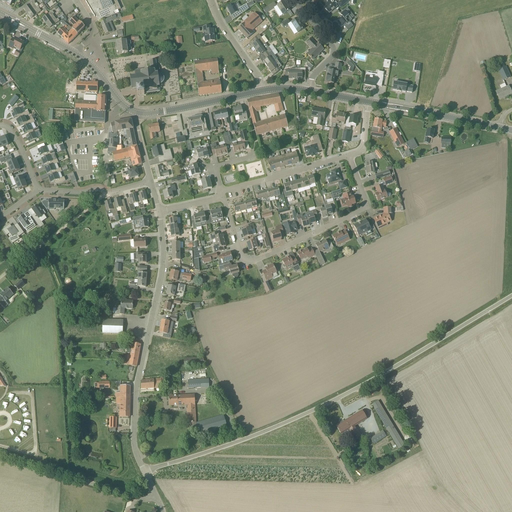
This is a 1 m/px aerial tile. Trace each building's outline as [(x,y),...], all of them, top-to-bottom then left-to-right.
[(87,0),(88,1),(86,2),(92,12),(93,12),(94,15),(95,14),(98,21),(105,19),(114,15),(113,12),(121,9),(116,0),(87,0)] [(329,13),(337,7),(335,5),(336,4),(336,3),(336,2),(335,2),(334,1),(333,2),(331,0),(325,0),(321,3),(324,7),(325,10),(326,9),(329,13)] [(233,20),(232,20),(233,21),(249,9),(248,7),(254,4),(253,1),(246,4),(240,7),(237,9),(234,4),(227,8),(228,9),(227,9),(230,16),(233,15),(235,19),(233,20)] [(277,5),(283,15),(290,10),(284,1),(277,5)] [(35,4),(34,2),(24,9),(27,14),(38,6),(37,3),(35,4)] [(274,2),(263,10),(265,13),(276,6),(274,2)] [(38,6),(27,14),(31,19),(41,11),(39,9),(40,8),(38,6)] [(348,15),(351,13),(347,8),(340,14),(341,16),(340,17),(341,18),(340,19),(341,19),(337,22),(338,24),(338,25),(339,26),(340,26),(341,28),(346,24),(347,25),(352,20),(348,15)] [(46,23),(54,17),(53,15),(54,14),(52,11),(46,16),(42,18),(46,23)] [(106,20),(105,21),(100,23),(106,35),(113,32),(115,31),(111,22),(117,19),(120,18),(121,17),(119,13),(114,15),(105,19),(106,20)] [(137,14),(121,18),(122,22),(138,18),(137,14)] [(261,22),(254,15),(238,29),(246,39),(247,39),(254,32),(252,30),(261,22)] [(54,17),(46,23),(49,28),(60,21),(58,19),(56,20),(54,17)] [(71,29),(72,29),(78,35),(85,27),(79,22),(74,17),(70,22),(74,26),(71,29)] [(295,35),(298,33),(304,28),(298,18),(291,22),(288,25),(295,35)] [(57,34),(63,39),(72,29),(71,29),(69,26),(67,28),(65,26),(62,29),(57,34)] [(207,42),(215,41),(214,29),(210,30),(210,26),(203,27),(204,34),(205,34),(207,42)] [(72,29),(63,39),(68,45),(78,35),(72,29)] [(251,45),(255,51),(266,44),(261,37),(264,34),(262,33),(259,35),(257,37),(253,40),(254,43),(251,45)] [(13,49),(16,51),(14,55),(18,58),(23,48),(21,47),(24,43),(17,39),(16,40),(13,38),(8,47),(13,49)] [(313,48),(307,54),(312,60),(323,49),(318,44),(316,45),(310,38),(306,42),(313,48)] [(126,41),(116,42),(118,54),(128,53),(128,52),(131,52),(131,51),(132,51),(131,48),(130,45),(131,45),(130,41),(130,42),(130,41),(126,41)] [(259,57),(262,54),(264,57),(272,51),(268,47),(266,44),(255,51),(259,57)] [(264,57),(266,60),(263,62),(267,67),(277,60),(278,60),(272,51),(264,57)] [(217,59),(194,62),(199,96),(222,93),(221,90),(220,78),(217,79),(217,80),(204,82),(201,83),(200,72),(202,72),(202,69),(211,68),(211,71),(212,74),(219,73),(217,59)] [(149,61),(150,63),(150,69),(148,69),(135,71),(135,76),(130,77),(132,90),(137,89),(138,96),(143,95),(144,95),(144,93),(160,91),(159,86),(159,85),(160,85),(161,85),(161,84),(162,84),(163,83),(163,82),(164,81),(164,80),(164,79),(164,78),(163,78),(163,77),(162,76),(161,75),(160,75),(160,68),(159,68),(157,68),(156,60),(149,61)] [(282,67),(277,60),(267,67),(271,73),(274,71),(276,73),(281,70),(280,68),(282,67)] [(510,77),(506,67),(504,67),(503,63),(497,66),(499,70),(498,70),(503,81),(510,77)] [(290,69),(285,69),(285,76),(288,76),(288,80),(295,80),(295,69),(290,69)] [(305,76),(305,69),(300,69),(295,69),(295,80),(302,80),(302,76),(305,76)] [(338,72),(332,71),(331,72),(328,71),(326,82),(327,82),(327,83),(333,84),(335,76),(337,76),(338,72)] [(366,76),(364,85),(372,86),(374,86),(374,87),(375,87),(375,85),(381,86),(384,73),(378,71),(376,78),(366,76)] [(76,82),(76,91),(97,92),(98,83),(95,83),(91,83),(76,82)] [(407,85),(394,82),(392,90),(397,91),(397,92),(401,93),(401,92),(405,93),(406,92),(412,93),(413,87),(407,85)] [(508,86),(496,92),(499,100),(511,94),(508,86)] [(283,111),(279,95),(247,100),(249,110),(256,136),(282,129),(278,117),(259,123),(256,112),(261,111),(260,107),(274,105),(276,113),(283,111)] [(85,122),(99,123),(105,123),(105,112),(106,112),(106,96),(97,96),(97,102),(76,101),(75,122),(85,122)] [(12,98),(8,104),(12,107),(16,101),(12,98)] [(18,116),(22,114),(19,109),(24,106),(23,103),(13,108),(14,111),(11,112),(14,118),(18,116)] [(242,113),(241,107),(241,106),(237,107),(237,108),(233,109),(235,117),(239,116),(240,121),(247,119),(246,113),(242,113)] [(313,108),(311,117),(318,118),(316,125),(322,127),(325,111),(313,108)] [(226,110),(220,112),(222,119),(224,119),(225,124),(229,124),(226,110)] [(22,114),(18,116),(19,119),(17,120),(19,126),(24,124),(23,124),(27,122),(25,117),(30,114),(28,111),(22,114)] [(215,117),(216,121),(210,122),(211,128),(215,127),(216,128),(218,127),(217,126),(220,125),(219,120),(222,119),(220,112),(214,113),(215,117)] [(343,123),(343,125),(344,125),(346,114),(337,113),(336,117),(333,116),(331,123),(339,124),(339,122),(343,123)] [(204,132),(209,131),(205,117),(202,117),(202,116),(195,118),(198,133),(204,131),(204,132)] [(282,129),(288,127),(285,116),(278,117),(282,129)] [(347,117),(345,128),(350,129),(351,126),(356,127),(357,117),(357,116),(353,116),(350,116),(350,118),(347,117)] [(198,133),(195,118),(187,119),(189,129),(191,128),(192,134),(198,133)] [(30,125),(35,122),(33,119),(27,122),(23,124),(24,124),(25,127),(22,128),(25,134),(28,133),(28,132),(33,130),(30,125)] [(378,120),(378,119),(376,119),(375,120),(373,128),(372,128),(371,131),(377,132),(376,136),(383,138),(384,133),(381,132),(382,126),(385,127),(386,122),(382,121),(378,120)] [(126,131),(133,129),(132,121),(130,120),(125,121),(126,131)] [(117,132),(120,132),(121,135),(125,135),(124,131),(126,131),(125,121),(114,123),(115,123),(110,124),(112,133),(109,134),(108,153),(116,152),(121,150),(121,148),(116,148),(117,132)] [(154,133),(160,132),(158,125),(149,126),(151,140),(155,139),(154,133)] [(28,133),(29,135),(26,137),(29,143),(37,139),(34,133),(39,131),(38,127),(33,130),(28,132),(28,133)] [(126,131),(124,131),(125,135),(125,139),(127,138),(129,147),(137,146),(136,143),(134,132),(133,129),(126,131)] [(404,144),(396,129),(390,132),(398,147),(404,144)] [(426,133),(425,137),(426,137),(425,143),(428,143),(429,138),(432,139),(434,130),(427,129),(427,133),(426,133)] [(244,143),(247,142),(248,142),(246,131),(245,131),(241,133),(240,133),(239,133),(240,138),(241,142),(238,143),(240,152),(246,150),(244,144),(244,143)] [(220,146),(222,155),(228,154),(225,145),(229,144),(227,137),(226,134),(222,135),(225,145),(220,146)] [(303,144),(304,148),(307,157),(319,153),(317,146),(321,145),(318,135),(312,137),(313,141),(303,144)] [(5,137),(0,138),(0,139),(3,147),(8,145),(5,137)] [(441,137),(441,143),(438,144),(439,147),(444,146),(444,148),(450,148),(450,145),(451,145),(451,144),(451,138),(441,137)] [(236,139),(231,140),(232,143),(232,144),(233,149),(234,153),(240,152),(237,143),(236,139)] [(216,143),(210,145),(213,155),(216,154),(216,157),(222,155),(220,146),(217,147),(216,143)] [(201,149),(202,150),(203,158),(204,159),(209,158),(209,156),(212,155),(210,150),(209,145),(205,146),(201,147),(201,149)] [(137,146),(121,150),(116,152),(112,153),(115,161),(130,157),(133,167),(142,164),(137,146)] [(160,146),(152,149),(153,149),(152,149),(153,153),(154,152),(154,154),(153,154),(154,156),(155,156),(155,159),(162,157),(164,162),(172,160),(170,150),(161,152),(160,147),(163,146),(164,146),(160,147),(160,146)] [(48,153),(46,147),(38,150),(40,156),(43,155),(44,158),(49,156),(50,156),(55,154),(53,150),(48,153)] [(192,158),(197,161),(198,159),(203,158),(202,150),(201,149),(194,151),(195,153),(192,158)] [(375,152),(380,159),(383,157),(378,150),(375,152)] [(296,152),(290,153),(293,164),(299,162),(296,152)] [(287,166),(293,164),(290,153),(285,155),(287,166)] [(282,167),(287,166),(285,155),(279,157),(282,167)] [(44,158),(41,159),(44,165),(47,164),(48,167),(53,165),(58,163),(57,159),(52,161),(50,156),(49,156),(44,158)] [(276,169),(282,167),(279,157),(273,158),(276,169)] [(191,171),(198,169),(197,164),(196,164),(197,161),(192,158),(189,163),(190,166),(188,167),(187,166),(182,167),(184,173),(191,171)] [(270,170),(276,169),(273,158),(267,160),(270,170)] [(15,159),(7,163),(9,168),(18,165),(15,159)] [(367,174),(374,173),(373,169),(376,168),(377,167),(377,164),(376,163),(373,164),(372,162),(365,163),(367,174)] [(18,165),(9,168),(8,169),(10,174),(20,170),(18,165)] [(50,173),(51,175),(51,176),(57,174),(62,172),(61,168),(55,170),(53,165),(48,167),(45,168),(47,174),(50,173)] [(157,179),(169,176),(168,171),(164,172),(163,166),(161,167),(161,166),(160,166),(155,167),(157,179)] [(126,176),(129,175),(130,179),(135,177),(135,178),(138,177),(138,176),(139,175),(138,173),(136,169),(130,171),(129,168),(122,170),(123,176),(126,175),(126,176)] [(198,169),(191,171),(192,176),(193,176),(194,179),(200,177),(199,174),(201,174),(199,169),(198,169)] [(338,183),(340,190),(347,188),(345,181),(341,182),(340,180),(341,180),(337,169),(331,171),(332,174),(326,175),(327,177),(326,179),(327,181),(328,182),(329,184),(334,182),(335,183),(336,184),(338,183)] [(389,171),(383,173),(375,175),(377,180),(390,175),(389,171)] [(57,174),(51,176),(51,175),(48,177),(51,183),(54,182),(55,185),(65,181),(64,177),(59,179),(57,174)] [(14,180),(16,185),(25,182),(22,176),(14,180)] [(309,186),(315,184),(313,176),(307,178),(307,179),(309,186)] [(393,176),(391,177),(384,180),(386,185),(395,182),(393,176)] [(309,186),(307,179),(301,180),(304,189),(309,187),(309,186)] [(304,189),(301,180),(295,182),(298,190),(304,189)] [(27,187),(25,182),(16,185),(18,190),(27,187)] [(298,190),(295,182),(290,184),(292,192),(298,190)] [(293,195),(292,192),(290,184),(284,185),(285,191),(284,192),(285,197),(293,195)] [(166,187),(167,191),(163,192),(165,200),(173,198),(171,192),(176,191),(174,185),(166,187)] [(385,190),(384,191),(382,186),(376,188),(377,193),(375,194),(378,201),(381,200),(382,201),(384,200),(384,199),(387,198),(385,190)] [(282,189),(278,189),(275,190),(275,188),(272,189),(275,197),(278,197),(278,200),(284,198),(283,194),(282,189)] [(341,194),(340,190),(331,193),(333,200),(339,198),(338,195),(341,194)] [(138,203),(139,209),(144,208),(143,202),(147,201),(146,195),(145,192),(144,192),(144,191),(141,192),(139,193),(139,196),(136,197),(138,203)] [(343,195),(345,202),(341,203),(342,207),(347,206),(348,207),(351,206),(351,205),(355,204),(353,197),(352,197),(351,193),(343,195)] [(133,204),(138,203),(136,197),(135,194),(132,194),(132,195),(129,196),(130,198),(127,199),(130,212),(135,210),(133,204)] [(114,203),(116,209),(121,208),(122,214),(127,213),(124,200),(120,201),(120,198),(117,199),(117,198),(114,199),(114,200),(114,203)] [(64,209),(64,206),(66,206),(66,201),(64,201),(59,201),(59,200),(58,200),(58,201),(49,200),(48,201),(44,201),(42,203),(46,209),(48,209),(48,210),(54,210),(54,209),(64,209)] [(116,209),(114,203),(111,203),(111,201),(108,202),(108,201),(105,202),(105,203),(107,212),(111,210),(113,217),(118,215),(116,209)] [(336,208),(334,202),(327,204),(326,202),(323,203),(325,208),(327,216),(328,216),(333,214),(331,209),(336,208)] [(39,218),(46,214),(43,210),(41,211),(37,205),(32,209),(35,214),(32,216),(40,228),(44,225),(39,218)] [(322,206),(315,208),(315,210),(317,215),(321,214),(322,219),(328,217),(328,216),(327,216),(325,208),(323,209),(322,206)] [(392,215),(391,208),(383,208),(384,214),(374,219),(378,228),(391,221),(388,215),(392,215)] [(225,218),(224,215),(222,216),(221,210),(216,211),(217,220),(223,219),(225,218)] [(317,215),(315,210),(312,211),(313,214),(307,216),(309,225),(316,223),(315,219),(318,218),(317,215)] [(211,217),(208,218),(209,224),(212,223),(212,221),(217,220),(216,211),(210,212),(211,217)] [(208,218),(205,218),(204,214),(199,215),(200,223),(206,222),(207,224),(209,224),(208,218)] [(306,214),(303,215),(297,217),(299,225),(302,224),(303,228),(310,226),(309,225),(307,216),(306,214)] [(24,215),(23,216),(23,215),(18,219),(25,229),(25,228),(33,223),(34,222),(30,217),(27,219),(24,215)] [(193,216),(195,223),(192,223),(193,230),(196,229),(196,228),(201,227),(199,215),(193,216)] [(148,220),(143,220),(140,221),(140,217),(133,218),(134,226),(140,225),(141,229),(148,228),(148,224),(149,224),(148,220)] [(370,230),(371,230),(366,220),(354,226),(359,236),(366,232),(370,230)] [(296,225),(295,222),(294,222),(287,224),(288,225),(285,226),(287,235),(288,235),(289,236),(290,235),(291,234),(294,233),(293,231),(297,230),(296,225)] [(254,229),(253,224),(243,227),(244,230),(242,231),(244,238),(252,236),(251,230),(254,229)] [(6,236),(9,234),(11,237),(8,239),(12,244),(20,239),(19,237),(15,232),(12,228),(10,225),(2,230),(6,236)] [(284,234),(281,226),(276,227),(277,231),(271,233),(272,237),(271,238),(272,243),(278,241),(278,240),(281,239),(280,235),(284,234)] [(332,236),(337,246),(349,240),(345,231),(341,233),(341,232),(332,236)] [(223,235),(218,236),(217,233),(210,235),(212,241),(215,240),(216,243),(224,240),(223,235)] [(271,249),(267,234),(261,236),(262,237),(263,240),(264,240),(267,250),(271,249)] [(258,237),(257,237),(248,240),(249,243),(247,244),(249,251),(253,250),(253,249),(255,249),(257,248),(257,249),(260,248),(260,247),(261,247),(258,237)] [(133,238),(134,248),(146,247),(145,240),(138,240),(138,238),(133,238)] [(221,248),(224,247),(226,247),(224,240),(216,243),(216,246),(214,247),(215,253),(222,251),(221,248)] [(330,241),(327,243),(325,241),(321,243),(320,242),(315,244),(319,252),(322,251),(322,252),(329,249),(334,247),(330,241)] [(309,258),(315,256),(311,249),(308,251),(306,249),(297,253),(301,261),(308,257),(309,258)] [(211,259),(214,258),(217,257),(216,253),(209,256),(202,258),(204,264),(212,262),(211,261),(211,259)] [(229,264),(229,261),(232,261),(230,253),(219,256),(219,260),(218,262),(219,266),(223,266),(223,265),(229,264)] [(320,265),(325,263),(320,253),(316,255),(320,265)] [(138,260),(138,264),(146,263),(146,256),(142,256),(142,254),(134,254),(134,260),(138,260)] [(301,270),(298,265),(295,258),(291,260),(289,257),(282,260),(284,265),(283,265),(283,266),(284,268),(285,268),(287,270),(293,267),(298,271),(301,270)] [(229,264),(223,265),(225,271),(230,270),(231,274),(232,274),(233,277),(235,278),(237,278),(238,276),(238,273),(239,273),(237,266),(232,267),(231,263),(229,264)] [(277,266),(274,268),(272,265),(265,268),(266,270),(262,272),(266,280),(272,277),(271,275),(276,273),(276,272),(279,271),(277,266)] [(147,267),(138,267),(137,272),(138,272),(138,280),(146,280),(147,274),(146,274),(146,272),(147,267)] [(179,273),(176,272),(171,271),(169,279),(177,281),(177,277),(182,278),(182,279),(190,281),(191,275),(183,274),(178,273),(179,273)] [(21,280),(15,286),(17,288),(19,286),(20,289),(25,284),(21,280)] [(265,288),(264,289),(267,293),(272,291),(267,282),(263,284),(265,288)] [(179,284),(178,288),(168,286),(167,294),(174,296),(175,292),(184,293),(186,286),(179,284)] [(13,295),(11,292),(7,288),(0,294),(0,303),(2,305),(13,295)] [(116,314),(119,314),(124,315),(124,309),(132,309),(133,301),(122,301),(121,306),(116,306),(116,314)] [(164,310),(169,311),(169,312),(172,313),(172,309),(174,309),(174,305),(165,303),(164,310)] [(102,334),(118,334),(123,334),(123,321),(102,320),(102,334)] [(160,327),(172,329),(171,328),(172,325),(173,325),(173,323),(162,320),(160,327)] [(172,329),(160,327),(159,333),(163,334),(163,337),(170,339),(172,329)] [(131,353),(130,355),(129,361),(125,361),(124,365),(136,367),(141,345),(133,343),(132,349),(129,349),(128,353),(131,353)] [(204,357),(184,358),(185,367),(204,366),(204,357)] [(161,379),(154,379),(143,381),(141,381),(141,389),(162,388),(162,385),(165,385),(165,380),(163,380),(163,376),(161,376),(161,379)] [(130,395),(130,386),(121,386),(120,393),(115,393),(115,397),(116,397),(120,397),(130,398),(130,395)] [(177,395),(177,396),(169,396),(170,406),(178,405),(178,406),(187,406),(187,424),(191,424),(191,429),(198,429),(199,435),(227,427),(224,415),(196,423),(195,395),(177,395)] [(119,417),(130,417),(130,402),(130,398),(120,397),(120,404),(119,417)] [(372,405),(399,449),(405,446),(378,401),(372,405)] [(355,425),(366,419),(361,411),(336,427),(341,434),(343,437),(350,433),(354,440),(361,436),(355,425)] [(383,431),(370,439),(374,445),(383,439),(386,437),(383,431)]
